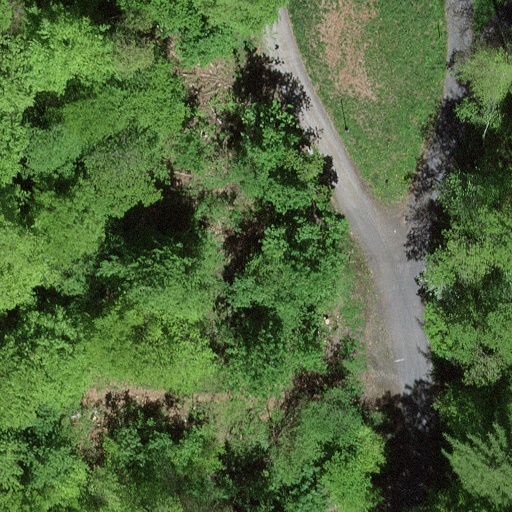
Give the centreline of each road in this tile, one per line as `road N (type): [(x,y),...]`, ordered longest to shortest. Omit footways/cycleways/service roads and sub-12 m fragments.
road 1 (track): [(401,279),(284,65),(269,0)]
road 2 (track): [(411,511),(425,435),(401,279)]
road 3 (track): [(401,279),(452,79)]
